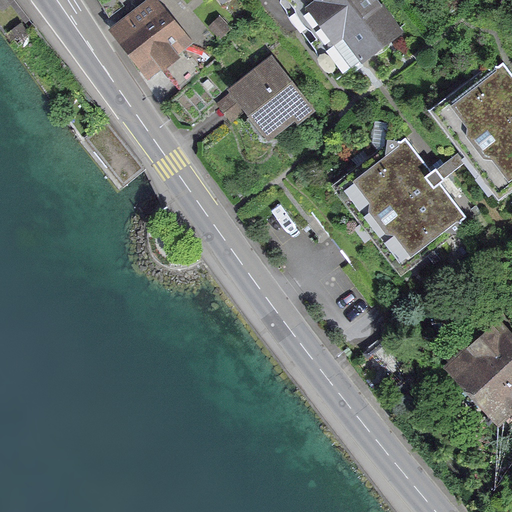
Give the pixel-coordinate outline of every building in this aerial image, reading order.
[(381,0),(293,0),(340,72),(402,32),(381,0)] [(187,45),(153,3),(117,33),(150,74),(187,45)] [(306,107),(267,57),(221,93),(260,143),(306,107)] [(511,67),(508,62),(431,112),(481,189),(511,169),(511,67)] [(414,139),(337,189),(387,267),(465,217),(414,139)] [(511,344),(482,312),(432,357),(487,416),(511,393),(511,344)]
